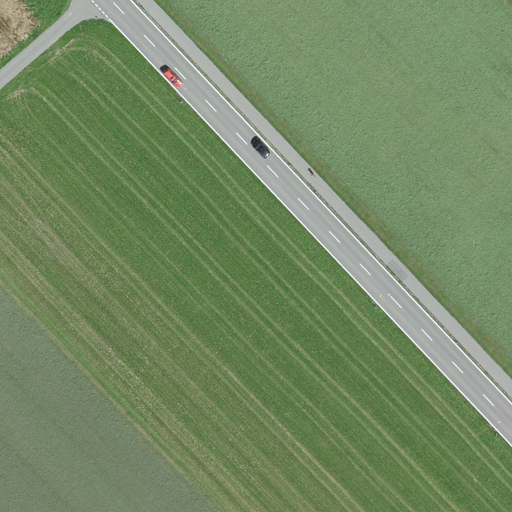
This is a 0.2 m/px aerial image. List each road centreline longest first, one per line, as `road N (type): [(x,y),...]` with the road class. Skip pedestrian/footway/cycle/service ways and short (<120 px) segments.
road 1 (secondary): [(511,427),(109,0)]
road 2 (track): [(97,0),(0,80)]
